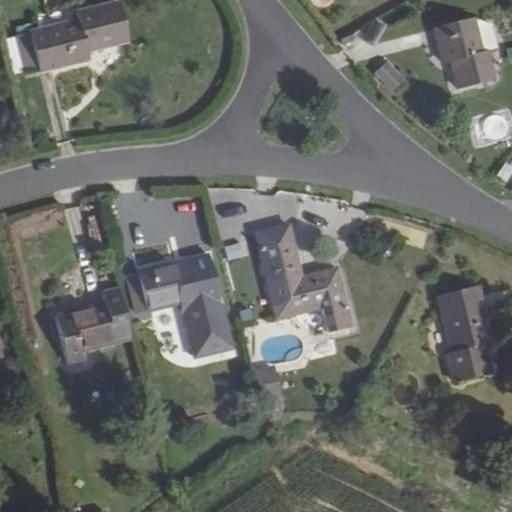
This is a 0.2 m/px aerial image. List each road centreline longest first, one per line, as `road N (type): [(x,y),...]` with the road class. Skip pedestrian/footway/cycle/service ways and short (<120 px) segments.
road 1 (residential): [(219,160),(102,173),(0,201)]
road 2 (residential): [(414,176),(219,160)]
road 3 (residential): [(283,33),(414,176)]
road 4 (residential): [(219,160),(283,33)]
